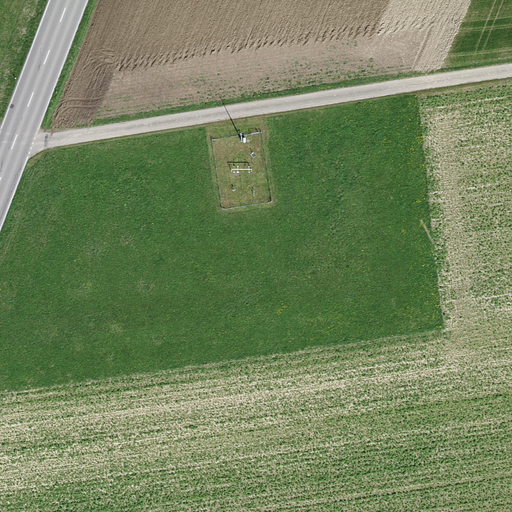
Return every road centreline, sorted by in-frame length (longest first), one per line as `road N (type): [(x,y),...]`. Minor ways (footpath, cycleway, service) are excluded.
road 1 (track): [(511,71),(121,131),(0,140)]
road 2 (primary): [(0,182),(69,0)]
